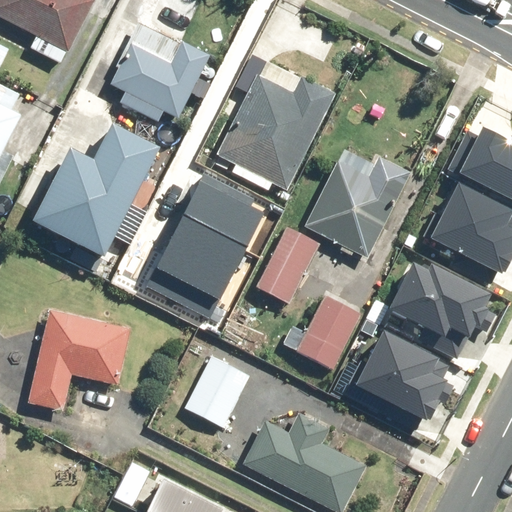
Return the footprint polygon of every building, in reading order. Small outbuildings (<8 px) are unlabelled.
[(9,0),(4,10),(72,46),(96,0),(9,0)] [(182,114),(207,49),(133,21),(108,85),(182,114)] [(14,48),(0,41),(0,69),(2,71),(14,48)] [(273,67),(226,159),(284,188),(331,96),(273,67)] [(82,154),(107,107),(79,92),(55,139),(82,154)] [(0,162),(20,117),(0,108),(0,162)] [(467,130),(449,167),(511,198),(511,146),(480,130),(478,135),(467,130)] [(53,155),(20,233),(104,269),(152,155),(105,135),(90,171),(53,155)] [(356,150),(315,227),(369,255),(410,178),(356,150)] [(204,175),(150,283),(212,313),(263,211),(252,206),(255,200),(204,175)] [(511,212),(452,182),(425,236),(456,251),(449,265),(487,284),(494,270),(501,274),(511,252),(511,228),(506,226),(511,214),(511,212)] [(288,220),(258,283),(295,301),(325,238),(288,220)] [(410,264),(388,310),(424,327),(419,336),(458,355),(472,329),(477,331),(490,307),(482,303),(487,293),(429,265),(426,272),(410,264)] [(333,377),(366,311),(329,292),(296,358),(333,377)] [(134,329),(52,311),(32,402),(66,410),(74,373),(122,384),(134,329)] [(378,328),(351,381),(382,397),(375,410),(413,430),(420,416),(427,420),(447,379),(432,371),(439,358),(378,328)] [(190,410),(224,426),(247,377),(213,361),(190,410)] [(274,421),(250,465),(336,511),(347,511),(372,466),(327,442),(334,428),(302,411),(291,430),(274,421)] [(163,479),(145,511),(218,511),(221,508),(163,479)]
